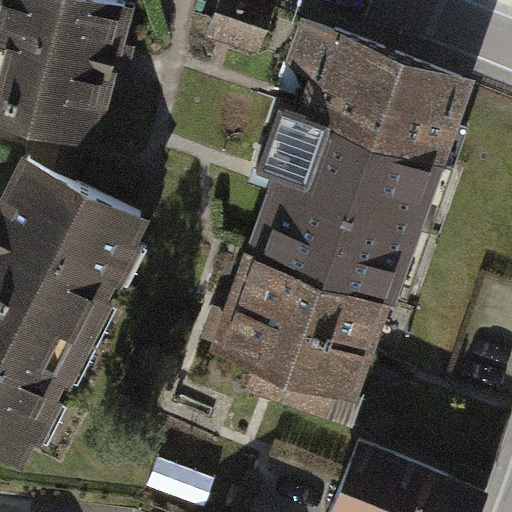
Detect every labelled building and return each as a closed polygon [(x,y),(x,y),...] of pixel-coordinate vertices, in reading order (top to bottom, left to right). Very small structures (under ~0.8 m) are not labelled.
[(128,2),(118,0),(0,0),(0,110),(94,135),(128,2)] [(275,3),(265,0),(222,0),(212,30),(261,46),(275,3)] [(460,74),(306,21),(293,57),(317,65),(301,110),(431,154),(460,74)] [(431,154),(301,110),(277,102),(256,163),(284,172),(256,250),(381,295),(431,154)] [(29,157),(0,215),(0,288),(83,330),(142,213),(29,157)] [(381,295),(256,250),(222,344),(281,365),(272,391),(323,410),(334,381),(348,386),(381,295)] [(83,330),(0,288),(0,445),(20,456),(83,330)] [(481,511),(488,496),(360,446),(333,511),(481,511)]
